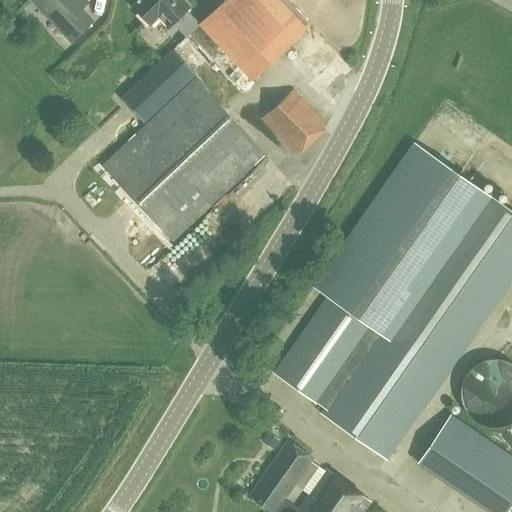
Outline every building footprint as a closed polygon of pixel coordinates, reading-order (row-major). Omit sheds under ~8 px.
[(37,0),(50,13),(47,16),(71,41),(93,20),(81,8),(88,2),(85,0),(37,0)] [(140,0),(132,8),(151,27),(159,19),(167,27),(172,23),(185,37),(200,23),(186,9),(189,6),(182,0),(140,0)] [(310,25),(287,0),(224,0),(201,22),(254,77),(310,25)] [(120,98),(140,120),(190,72),(193,75),(195,74),(172,50),(130,89),(120,98)] [(138,133),(103,165),(173,240),(246,171),(264,154),(210,97),(194,79),(145,126),(138,133)] [(263,117),(297,152),(326,124),(292,89),(263,117)] [(342,384),(321,412),(387,458),(511,278),(511,210),(414,142),(314,286),(328,296),(274,372),(320,404),(337,381),(342,384)] [(461,395),(461,398),(462,401),(463,404),(464,406),(465,409),(467,412),(468,414),(470,416),(473,418),(475,420),(477,422),(480,423),(483,425),(486,426),(489,426),(492,427),(495,427),(498,427),(501,426),(504,426),(507,425),(509,424),(511,422),(511,362),(510,362),(507,360),(504,360),(501,359),(498,359),(495,358),(492,359),(489,359),(486,360),(484,360),(481,361),(478,363),(476,364),(473,366),(471,368),(469,370),(467,373),(466,375),(464,378),(463,380),(462,383),(462,386),(461,389),(461,392),(461,395)] [(418,462),(491,511),(506,511),(511,503),(511,456),(450,414),(418,462)] [(280,440),(268,431),(261,440),(273,449),(280,440)] [(364,511),(372,502),(288,440),(250,495),(272,511),(364,511)]
